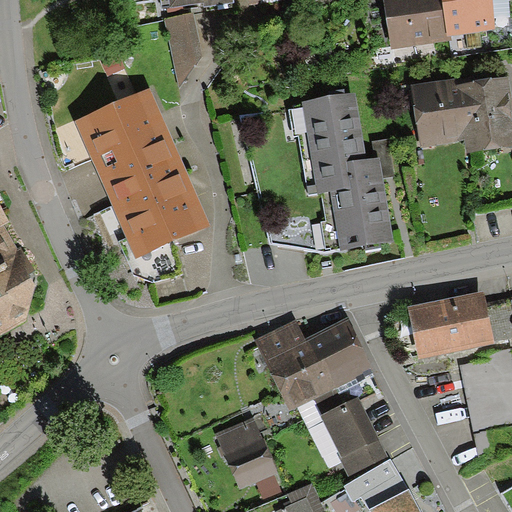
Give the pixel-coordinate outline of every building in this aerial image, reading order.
[(382,0),(389,51),(453,43),(452,35),(498,30),(494,0),(382,0)] [(180,86),(202,56),(192,13),(164,20),(180,86)] [(454,80),(412,87),(421,146),(464,139),(466,151),(511,143),(511,106),(507,78),(455,87),(454,80)] [(150,89),(75,123),(128,239),(122,241),(137,275),(154,282),(183,273),(173,240),(209,223),(150,89)] [(302,103),(303,107),(290,109),(295,137),(299,137),(309,195),(322,193),(327,222),(322,223),(326,248),(332,247),(332,250),(340,249),(340,251),(395,243),(381,158),(367,161),(357,94),(302,103)] [(26,322),(36,284),(31,274),(37,271),(23,245),(19,248),(6,225),(11,222),(0,201),(0,336),(8,332),(26,322)] [(484,291),(409,306),(419,358),(493,343),(493,341),(511,336),(511,303),(511,302),(487,307),(484,291)] [(297,320),(257,340),(290,412),(299,407),(331,468),(343,462),(352,481),(390,461),(365,408),(386,398),(348,318),(307,339),(297,320)] [(254,417),(216,434),(240,491),(256,484),(275,475),(279,474),(254,417)] [(392,460),(390,461),(352,481),(344,485),(354,502),(363,497),(371,511),(421,511),(409,488),(392,460)] [(275,475),(256,484),(265,502),(283,494),(275,475)] [(325,511),(313,484),(287,496),(291,504),(276,511),(325,511)] [(511,511),(511,492),(501,499),(508,511),(511,511)]
